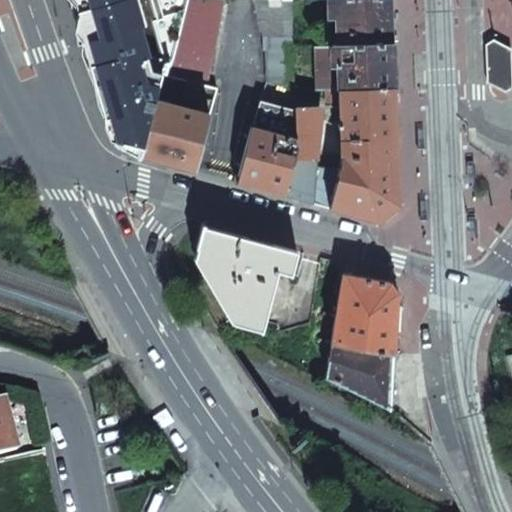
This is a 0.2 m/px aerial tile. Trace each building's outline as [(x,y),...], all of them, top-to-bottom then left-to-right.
[(101,115),(106,125),(121,129),(137,133),(134,146),(142,147),(161,74),(167,75),(186,3),(186,0),(68,0),(69,1),(91,80),(101,115)] [(256,0),(263,34),(292,33),(293,0),(256,0)] [(338,44),(393,42),(392,0),(329,0),(330,18),(337,18),(338,44)] [(208,88),(226,1),(186,3),(167,75),(208,88)] [(294,90),(292,33),(263,34),(262,51),(265,51),(266,82),(294,90)] [(486,45),(487,82),(505,92),(511,87),(511,73),(511,72),(511,61),(511,49),(493,40),(486,45)] [(339,89),(395,87),(395,82),(393,42),(338,44),(339,89)] [(339,89),(338,44),(316,45),(318,89),(339,89)] [(142,147),(139,157),(176,166),(194,171),(196,163),(216,90),(208,88),(167,75),(161,74),(142,147)] [(397,146),(395,87),(339,89),(341,155),(337,169),(328,207),(378,221),(398,205),(397,158),(397,146)] [(319,108),(294,110),(258,101),(238,174),(236,182),(279,193),(312,202),(319,108)] [(139,157),(142,147),(134,146),(137,133),(121,129),(117,141),(122,146),(127,152),(139,157)] [(426,134),(417,134),(418,152),(422,152),(427,152),(426,134)] [(337,169),(315,165),(312,202),(328,207),(337,169)] [(472,167),(467,167),(468,185),(477,185),(476,167),(472,167)] [(427,198),(418,198),(419,216),(423,216),(428,216),(427,198)] [(479,219),(470,219),(470,237),(479,237),(479,219)] [(290,274),(296,251),(256,240),(201,225),(196,247),(199,248),(239,315),(264,322),(277,271),(290,274)] [(396,313),(397,292),(393,287),(389,281),(342,273),(335,316),(323,314),(318,341),(330,344),(325,378),(347,389),(366,398),(390,410),(391,399),(393,364),(394,343),(396,313)] [(0,402),(0,453),(17,449),(5,401),(0,402)]
